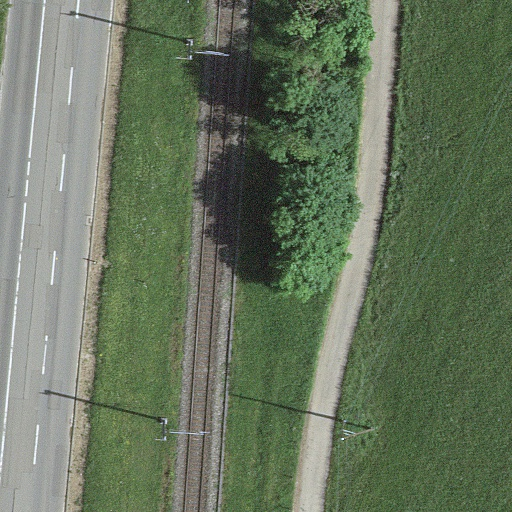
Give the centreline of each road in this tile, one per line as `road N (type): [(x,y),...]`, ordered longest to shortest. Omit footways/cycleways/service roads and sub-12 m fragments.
road 1 (unclassified): [(391,0),(376,190),(322,511)]
road 2 (primary): [(63,0),(14,511)]
